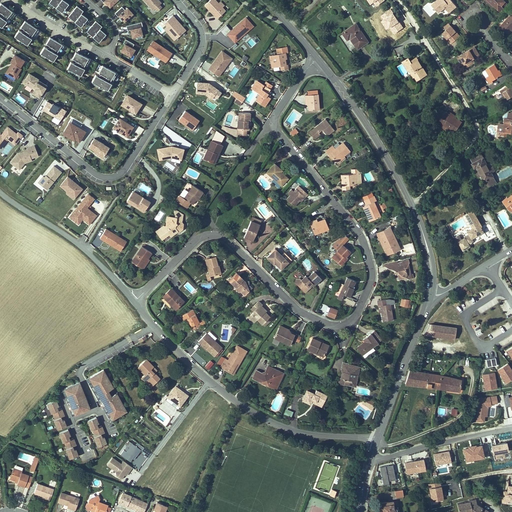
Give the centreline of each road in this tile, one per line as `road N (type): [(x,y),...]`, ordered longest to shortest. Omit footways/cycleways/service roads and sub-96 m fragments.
road 1 (residential): [(134,302),(196,240),(214,234),(304,315),(334,325),(356,313),(371,281),(359,232),(273,125),(316,57)]
road 2 (residential): [(376,440),(289,430),(253,413),(175,351),(134,302)]
road 3 (residential): [(412,205),(476,129),(398,0)]
road 4 (residential): [(0,98),(107,178),(126,167),(170,95)]
road 5 (tertiary): [(316,57),(368,125),(412,205)]
road 6 (residential): [(0,192),(76,243),(134,302)]
road 7 (tertiary): [(429,297),(376,440)]
road 8 (residential): [(369,461),(511,429)]
road 9 (residential): [(503,289),(462,315),(482,349),(511,329)]
road 10 (unknown): [(207,379),(136,477)]
